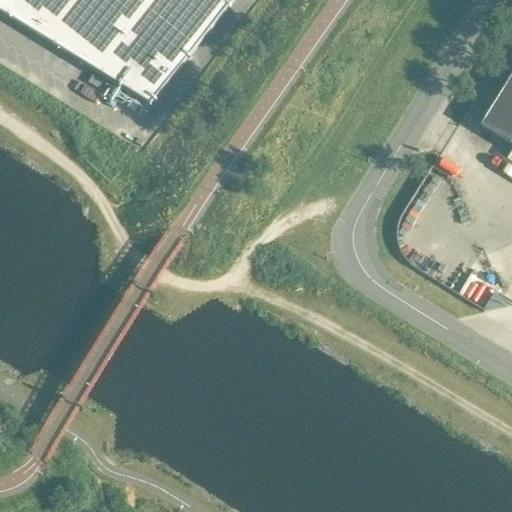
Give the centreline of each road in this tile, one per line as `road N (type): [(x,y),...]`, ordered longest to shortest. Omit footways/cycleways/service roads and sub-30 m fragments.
road 1 (unclassified): [(511,373),(380,291),(359,269),(353,245),(358,223),(495,0)]
road 2 (track): [(358,223),(309,211),(259,240),(221,283),(177,281),(130,251),(107,200),(62,143),(0,105)]
